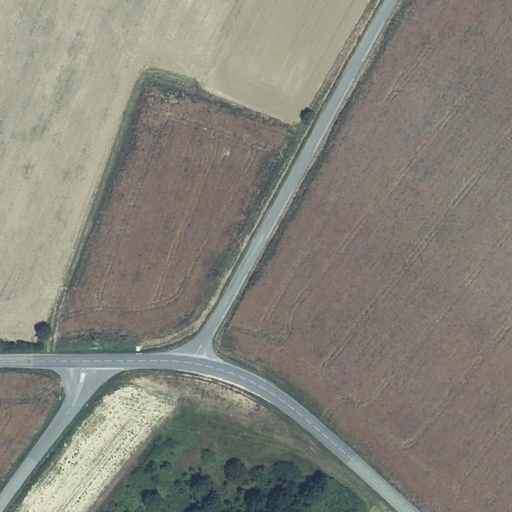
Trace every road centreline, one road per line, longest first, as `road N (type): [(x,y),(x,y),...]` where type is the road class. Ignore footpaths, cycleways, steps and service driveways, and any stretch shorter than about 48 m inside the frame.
road 1 (tertiary): [(396,0),(193,362)]
road 2 (tertiary): [(409,511),(268,391),(193,362)]
road 3 (tertiary): [(0,504),(81,389),(88,360)]
